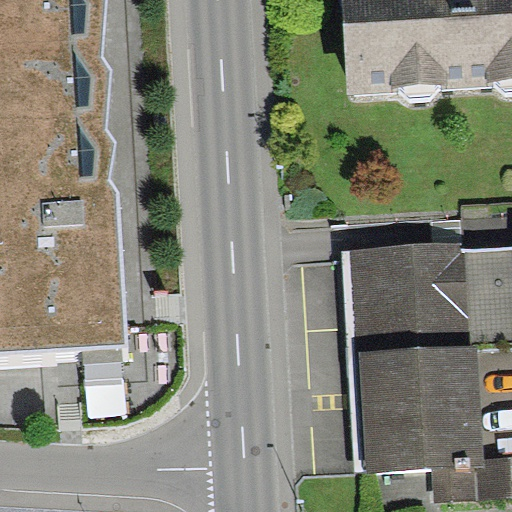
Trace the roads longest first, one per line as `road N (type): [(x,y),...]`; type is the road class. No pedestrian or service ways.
road 1 (tertiary): [(244,467),(218,0)]
road 2 (residential): [(0,462),(244,467)]
